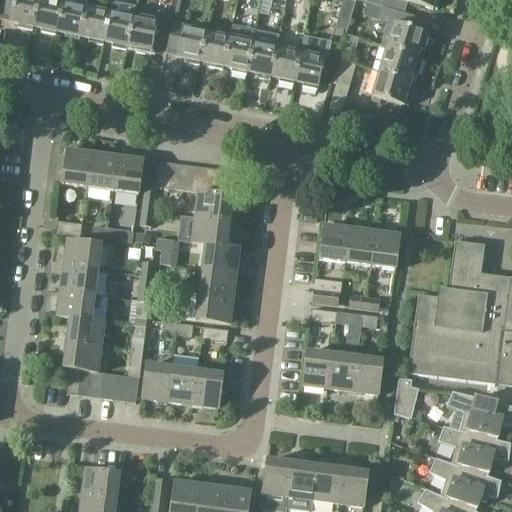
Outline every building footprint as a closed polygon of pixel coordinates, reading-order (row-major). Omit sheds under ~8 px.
[(2,0),(0,12),(0,20),(9,22),(8,24),(17,26),(16,27),(16,29),(31,32),(31,30),(31,29),(32,29),(38,0),(2,0)] [(38,0),(32,29),(41,31),(41,33),(41,34),(55,37),(56,36),(56,34),(63,0),(38,0)] [(63,0),(56,34),(65,36),(64,37),(64,39),(79,42),(79,40),(79,39),(80,39),(86,8),(88,0),(87,0),(63,0)] [(343,0),(335,29),(346,32),(355,3),(343,0)] [(356,0),(356,1),(380,8),(396,13),(400,2),(394,0),(356,0)] [(402,0),(434,9),(434,8),(438,9),(440,0),(402,0)] [(110,13),(103,44),(112,46),(112,47),(111,49),(126,52),(126,50),(127,49),(134,18),(135,9),(112,4),(110,13)] [(86,8),(80,39),(88,41),(88,42),(88,44),(102,47),(103,45),(103,44),(110,13),(89,9),(86,8)] [(134,18),(127,49),(136,51),(135,52),(135,54),(150,57),(150,55),(150,54),(151,54),(154,41),(160,15),(160,14),(135,9),(134,18)] [(172,23),(166,54),(176,56),(176,59),(184,61),(183,62),(183,64),(198,67),(198,65),(198,64),(199,64),(205,34),(182,29),(182,26),(172,23)] [(394,25),(387,48),(419,58),(422,49),(425,50),(430,35),(426,34),(410,30),(394,25)] [(229,39),(223,69),(232,71),(231,72),(231,74),(246,77),(246,75),(246,74),(253,44),(255,34),(255,32),(232,27),(231,27),(230,35),(229,39)] [(253,44),(246,74),(255,76),(255,77),(255,79),(269,82),(270,80),(270,79),(273,79),(279,49),(276,49),(279,37),(255,32),(255,34),(253,44)] [(205,34),(199,64),(207,66),(207,67),(207,69),(221,72),(222,70),(222,69),(223,69),(229,39),(208,34),(205,34)] [(346,36),(342,49),(345,50),(354,53),(358,40),(346,36)] [(302,54),(296,84),(302,86),(302,87),(302,89),(317,92),(317,90),(317,89),(318,89),(324,60),(326,61),(330,45),(304,39),(301,54),(302,54)] [(387,48),(380,71),(412,81),(415,73),(418,74),(423,59),(419,58),(387,48)] [(279,49),(273,79),(279,81),(278,84),(293,87),(294,84),(296,84),(302,54),(301,54),(279,49)] [(335,86),(328,111),(329,112),(341,115),(356,66),(351,64),(342,62),(335,86)] [(380,71),(372,96),(390,102),(389,105),(401,109),(402,105),(405,106),(405,104),(409,105),(413,91),(410,90),(412,81),(380,71)] [(59,156),(55,185),(88,189),(93,154),(67,151),(66,157),(59,156)] [(118,158),(93,154),(88,189),(113,193),(118,158)] [(143,161),(118,158),(113,193),(139,196),(143,161)] [(158,188),(161,163),(149,161),(146,186),(158,188)] [(172,164),(161,163),(158,188),(169,189),(172,164)] [(172,164),(169,189),(181,191),(184,166),(172,164)] [(181,191),(192,192),(195,167),(184,166),(181,191)] [(198,193),(204,194),(207,169),(195,167),(192,192),(198,193)] [(207,169),(204,194),(215,195),(218,170),(207,169)] [(161,195),(162,189),(158,188),(152,187),(151,194),(161,195)] [(198,193),(195,219),(233,223),(234,214),(231,214),(233,198),(215,195),(204,194),(198,193)] [(145,199),(142,213),(154,215),(156,201),(145,199)] [(152,230),(154,215),(142,213),(141,229),(152,230)] [(231,233),(233,223),(195,219),(195,220),(180,219),(177,243),(191,244),(205,246),(205,245),(226,248),(227,248),(228,233),(231,233)] [(57,223),(56,235),(81,238),(83,226),(57,223)] [(323,227),(319,262),(344,265),(349,230),(323,227)] [(93,240),(106,242),(108,232),(94,230),(93,240)] [(344,265),(369,268),(374,234),(349,230),(344,265)] [(121,234),(108,232),(106,242),(120,243),(121,234)] [(399,237),(374,234),(369,268),(395,272),(399,237)] [(134,245),(149,247),(151,238),(135,235),(134,245)] [(67,242),(63,268),(98,273),(102,247),(67,242)] [(494,388),(495,387),(510,281),(480,277),(484,248),(454,244),(447,292),(438,291),(437,301),(417,298),(407,377),(494,388)] [(240,249),(227,248),(226,248),(205,245),(205,246),(202,271),(237,275),(240,249)] [(174,255),(162,253),(160,267),(172,269),(174,255)] [(142,265),(140,280),(153,281),(154,267),(142,265)] [(63,268),(60,293),(95,298),(98,273),(63,268)] [(202,271),(199,295),(234,300),(237,275),(202,271)] [(158,278),(156,293),(169,295),(170,280),(158,278)] [(151,297),(153,281),(140,280),(138,296),(151,297)] [(511,281),(510,281),(495,387),(511,389),(511,281)] [(313,292),(312,304),(337,307),(339,295),(313,292)] [(92,322),(95,298),(60,293),(57,319),(70,320),(92,323),(92,322)] [(167,309),(169,295),(156,293),(155,308),(167,309)] [(230,325),(234,300),(199,295),(199,296),(189,295),(186,320),(230,325)] [(349,309),(364,311),(366,299),(350,297),(349,309)] [(366,299),(364,311),(378,313),(379,300),(366,299)] [(149,306),(137,305),(135,329),(146,330),(149,306)] [(311,311),(310,323),(335,326),(336,314),(311,311)] [(346,327),(360,329),(362,317),(348,315),(346,327)] [(362,317),(360,329),(376,331),(377,319),(362,317)] [(92,323),(70,320),(68,335),(65,335),(64,344),(102,349),(105,324),(92,322),(92,323)] [(162,337),(176,338),(178,328),(163,326),(162,337)] [(193,330),(178,328),(176,338),(192,340),(193,330)] [(201,343),(226,345),(228,333),(202,329),(201,343)] [(133,340),(131,356),(143,357),(145,342),(133,340)] [(357,349),(359,341),(346,340),(345,347),(357,349)] [(99,375),(102,349),(64,344),(63,354),(66,354),(64,370),(70,371),(82,373),(94,374),(99,375)] [(301,388),(327,391),(331,356),(306,353),(301,388)] [(143,357),(131,356),(130,369),(141,371),(143,357)] [(356,359),(331,356),(327,391),(352,394),(356,359)] [(382,363),(356,359),(352,394),(378,398),(382,363)] [(143,401),(168,404),(173,370),(147,366),(143,401)] [(198,373),(173,370),(168,404),(193,408),(198,373)] [(67,396),(79,398),(82,373),(70,371),(67,396)] [(79,398),(90,399),(94,374),(82,373),(79,398)] [(223,376),(198,373),(193,408),(219,411),(223,376)] [(90,399),(102,401),(105,376),(99,375),(94,374),(90,399)] [(102,401),(113,402),(116,377),(105,376),(102,401)] [(113,402),(125,404),(128,379),(116,377),(113,402)] [(140,380),(128,379),(125,404),(136,405),(140,380)] [(393,416),(411,421),(419,391),(411,389),(412,382),(398,380),(393,416)] [(459,433),(496,442),(497,441),(501,425),(511,426),(511,407),(452,393),(446,408),(456,411),(449,430),(459,432),(459,433)] [(488,478),(492,461),(508,463),(511,445),(497,441),(496,442),(459,433),(459,432),(449,430),(443,428),(437,443),(455,449),(451,465),(451,466),(488,478)] [(440,498),(471,511),(475,511),(479,501),(487,504),(488,498),(497,500),(501,482),(488,478),(451,466),(451,465),(435,460),(428,474),(445,482),(440,497),(440,498)] [(266,462),(265,471),(262,497),(287,500),(292,462),(283,461),(283,464),(266,462)] [(287,500),(312,503),(317,468),(301,466),(302,464),(292,462),(287,500)] [(312,503),(337,507),(342,469),(333,468),(333,471),(317,468),(312,503)] [(352,470),(342,469),(337,507),(363,510),(367,475),(351,473),(352,470)] [(85,472),(81,498),(116,503),(119,476),(85,472)] [(156,481),(152,507),(165,509),(168,483),(156,481)] [(170,511),(196,511),(200,487),(174,483),(170,511)] [(221,511),(225,490),(200,487),(196,511),(221,511)] [(247,511),(250,494),(225,490),(221,511),(247,511)] [(471,511),(440,498),(440,497),(425,491),(417,504),(429,511),(471,511)] [(114,511),(116,503),(81,498),(79,511),(114,511)]
